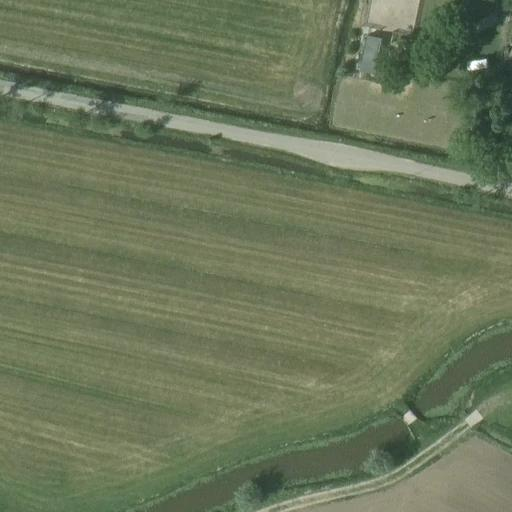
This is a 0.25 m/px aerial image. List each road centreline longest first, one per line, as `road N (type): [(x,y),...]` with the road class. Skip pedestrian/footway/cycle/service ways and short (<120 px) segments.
road 1 (unclassified): [(0,89),(511,190)]
road 2 (track): [(282,511),(395,476),(480,417)]
